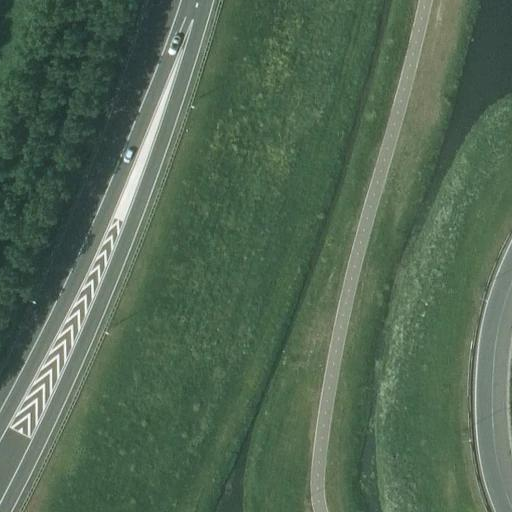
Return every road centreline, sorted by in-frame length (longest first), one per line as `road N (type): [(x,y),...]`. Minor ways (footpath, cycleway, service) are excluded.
road 1 (motorway): [(195,7),(92,299),(0,501)]
road 2 (motorway): [(195,7),(122,144),(0,417)]
road 3 (motorway): [(501,511),(481,399),(484,341),(511,261)]
